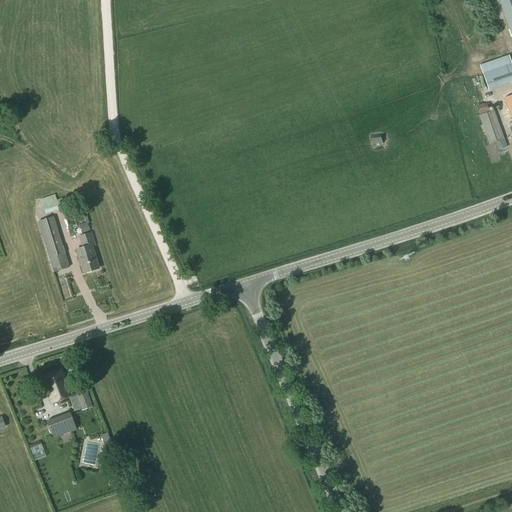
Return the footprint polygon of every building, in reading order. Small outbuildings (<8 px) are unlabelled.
[(511,81),(511,75),(505,55),(467,67),(476,94),(511,81)] [(453,95),(470,89),(467,80),(450,86),(453,95)] [(493,111),(478,116),(488,145),(503,140),(493,111)] [(381,139),(369,143),(372,151),(383,147),(381,139)] [(504,141),(495,144),(497,151),(507,149),(504,141)] [(99,146),(96,150),(103,155),(106,150),(99,146)] [(56,195),(42,200),(47,215),(61,210),(56,195)] [(52,217),(37,222),(53,274),(69,269),(52,217)] [(90,233),(87,225),(80,227),(82,235),(90,233)] [(82,248),(75,250),(82,274),(98,269),(91,246),(94,245),(90,233),(78,237),(82,248)] [(61,372),(41,380),(51,405),(71,397),(61,372)] [(87,392),(76,395),(81,411),(92,407),(87,392)] [(74,415),(50,422),(57,439),(79,430),(74,415)]
